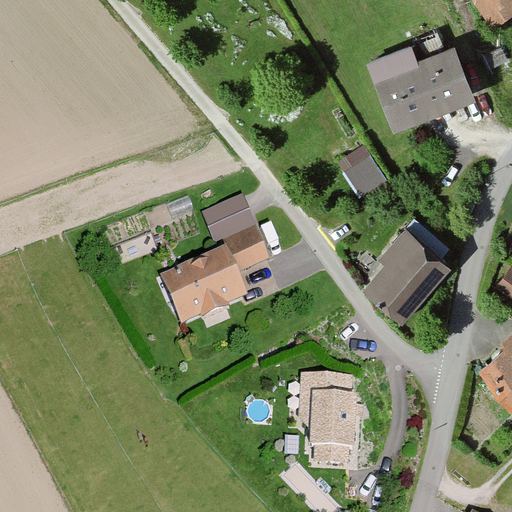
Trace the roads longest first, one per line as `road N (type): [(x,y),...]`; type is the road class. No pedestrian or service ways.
road 1 (residential): [(453,372),(415,363),(386,335),(259,170)]
road 2 (residential): [(511,153),(483,221),(453,372)]
road 3 (track): [(114,0),(259,170)]
road 4 (residential): [(453,372),(422,511)]
